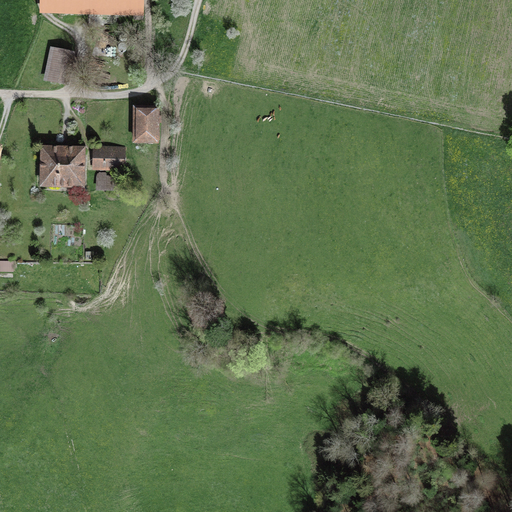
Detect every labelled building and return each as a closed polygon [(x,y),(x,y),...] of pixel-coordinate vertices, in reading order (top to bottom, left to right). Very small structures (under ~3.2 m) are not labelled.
[(46,0),(46,6),(135,8),(135,19),(143,19),(143,9),(137,9),(137,0),(46,0)] [(52,51),(47,78),(65,82),(71,55),(52,51)] [(135,108),(135,142),(157,142),(157,109),(135,108)] [(43,149),(42,184),(82,185),(83,150),(43,149)] [(95,151),(95,168),(123,168),(123,151),(95,151)] [(114,176),(98,176),(97,188),(113,189),(114,176)] [(0,272),(12,273),(13,262),(0,261),(0,272)]
